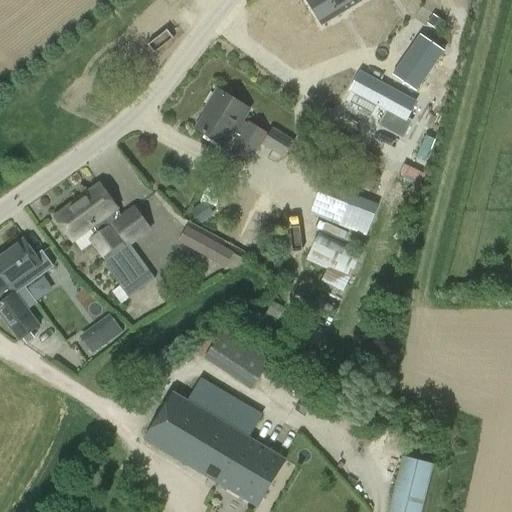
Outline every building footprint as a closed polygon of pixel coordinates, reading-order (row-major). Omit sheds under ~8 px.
[(309,0),(322,23),(363,0),(309,0)] [(217,89),(207,106),(209,107),(196,128),(210,137),(224,146),(231,135),(237,138),(230,149),(251,162),(262,144),(284,158),(295,141),(273,127),(269,134),(248,120),(246,123),(243,121),(250,110),(217,89)] [(258,98),(250,111),(284,131),(292,117),(258,98)] [(362,197),(322,183),(309,213),(349,228),(362,197)] [(56,217),(73,240),(74,240),(82,250),(93,242),(106,260),(103,262),(129,298),(156,279),(131,244),(152,229),(135,206),(122,216),(100,185),(56,217)] [(204,205),(192,214),(201,226),(214,217),(204,205)] [(178,241),(226,267),(227,266),(233,269),(247,261),(234,253),(235,252),(187,226),(178,241)] [(328,268),(322,280),(343,291),(362,253),(346,245),(319,233),(307,258),(328,268)] [(24,239),(0,256),(0,312),(21,341),(40,327),(17,295),(54,267),(42,250),(36,255),(24,239)] [(312,307),(332,317),(337,309),(316,298),(312,307)] [(266,314),(278,320),(284,308),(272,302),(266,314)] [(123,333),(111,316),(81,337),(94,355),(123,333)] [(252,389),(271,360),(224,329),(204,358),(252,389)] [(146,440),(258,507),(286,460),(249,437),(263,414),(203,378),(189,401),(174,393),(146,440)] [(421,511),(434,463),(403,456),(388,511),(421,511)]
